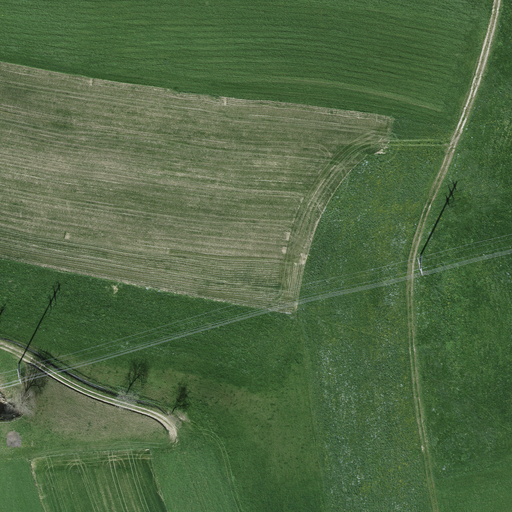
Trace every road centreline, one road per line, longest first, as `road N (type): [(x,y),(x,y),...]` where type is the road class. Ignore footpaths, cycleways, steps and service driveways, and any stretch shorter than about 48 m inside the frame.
road 1 (track): [(435,511),(410,323),(413,254),(499,0)]
road 2 (track): [(173,442),(157,417),(87,397),(0,349)]
